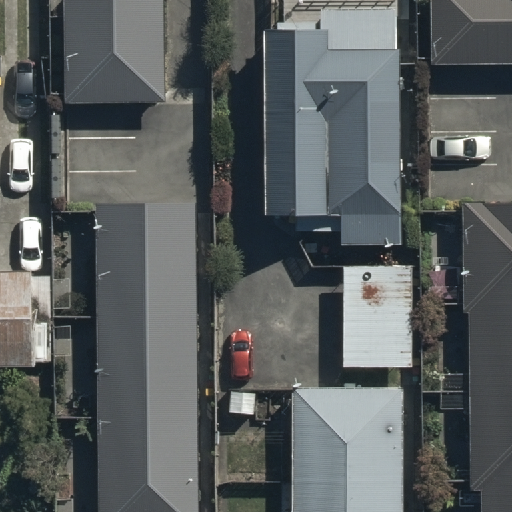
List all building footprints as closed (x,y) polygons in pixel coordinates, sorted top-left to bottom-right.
[(167,0),(67,0),(67,96),(167,96),(167,0)] [(511,0),(433,0),(432,59),(511,58),(511,0)] [(319,20),(260,21),(263,220),(340,219),(341,239),(403,238),(400,2),(319,3),(319,20)] [(511,511),(511,193),(464,194),(464,304),(471,304),(472,483),(481,483),(481,511),(511,511)] [(198,511),(200,195),(98,195),(100,511),(198,511)] [(341,261),(342,360),(413,359),(412,260),(341,261)] [(0,268),(0,357),(31,357),(30,269),(0,268)] [(292,381),(294,511),(408,511),(406,380),(292,381)]
